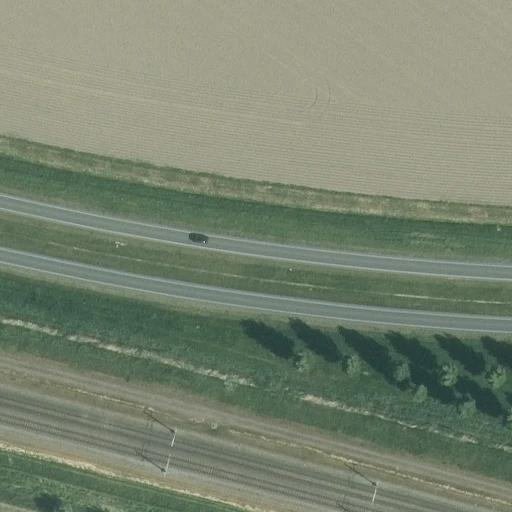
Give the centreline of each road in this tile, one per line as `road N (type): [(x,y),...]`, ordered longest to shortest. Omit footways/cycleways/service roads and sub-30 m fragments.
road 1 (track): [(0,359),(511,493)]
road 2 (trunk): [(511,273),(166,237),(0,199)]
road 3 (trunk): [(0,252),(150,286),(511,326)]
